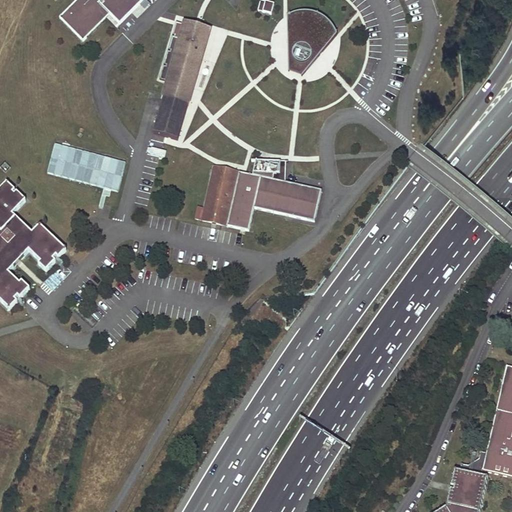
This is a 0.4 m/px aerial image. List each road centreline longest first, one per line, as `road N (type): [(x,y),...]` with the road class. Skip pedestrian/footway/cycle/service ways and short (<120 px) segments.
road 1 (motorway): [(273,508),(395,327),(511,177)]
road 2 (motorway): [(424,208),(217,511)]
road 3 (motorway): [(511,59),(426,168),(424,208)]
road 4 (motorway): [(511,105),(424,208)]
